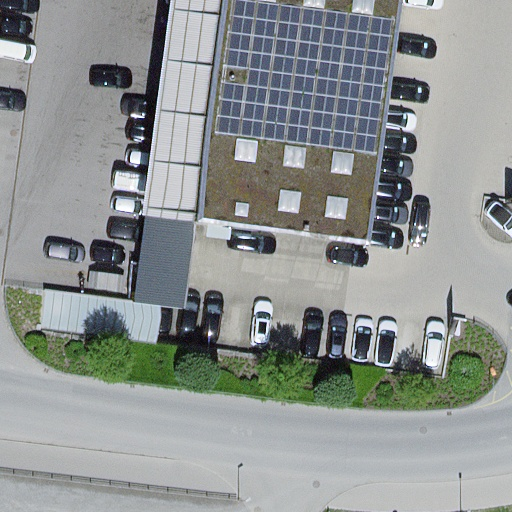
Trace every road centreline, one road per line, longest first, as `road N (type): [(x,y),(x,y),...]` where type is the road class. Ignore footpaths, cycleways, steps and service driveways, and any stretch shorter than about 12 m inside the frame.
road 1 (residential): [(511,438),(438,455),(345,456),(0,404)]
road 2 (unknown): [(443,273),(477,0)]
road 3 (unknown): [(443,273),(216,263)]
